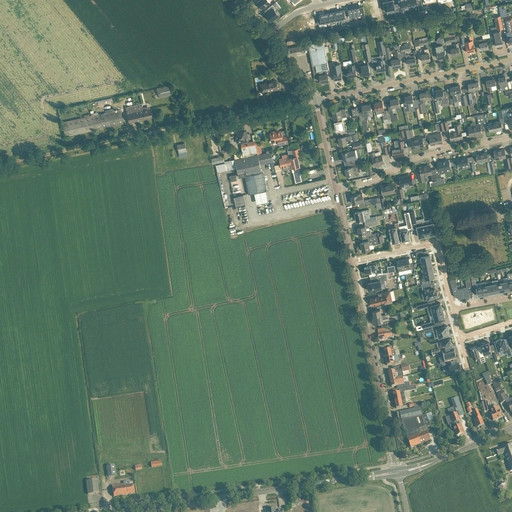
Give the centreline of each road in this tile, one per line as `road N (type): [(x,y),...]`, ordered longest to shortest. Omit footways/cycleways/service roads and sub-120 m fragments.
road 1 (tertiary): [(126,511),(365,477)]
road 2 (tertiary): [(350,261),(395,464)]
road 3 (residential): [(316,100),(511,59)]
road 4 (unclassified): [(130,137),(316,100)]
road 5 (residential): [(335,189),(425,155),(511,137)]
road 6 (residential): [(350,261),(436,245),(453,309)]
road 7 (track): [(0,164),(130,137)]
